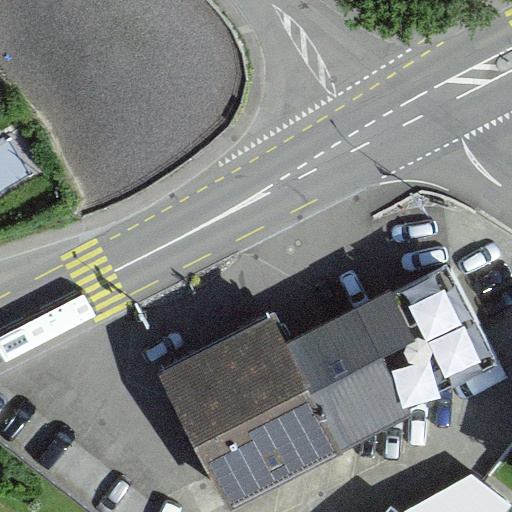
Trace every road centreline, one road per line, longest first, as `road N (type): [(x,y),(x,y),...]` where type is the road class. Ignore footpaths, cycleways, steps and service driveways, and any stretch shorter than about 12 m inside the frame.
road 1 (secondary): [(0,326),(399,120)]
road 2 (residential): [(266,0),(331,86),(399,120)]
road 3 (residential): [(511,194),(455,143),(399,120)]
road 4 (secondary): [(399,120),(511,60)]
